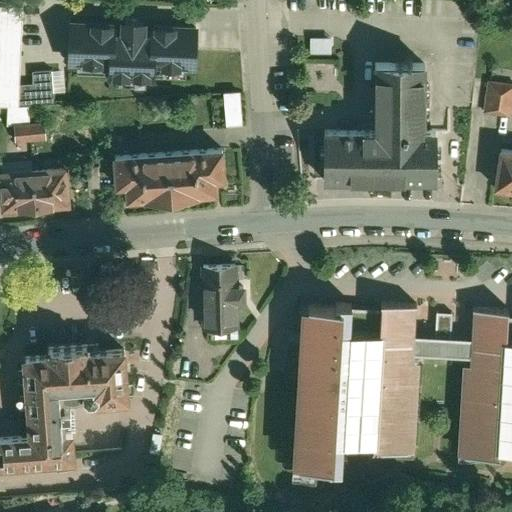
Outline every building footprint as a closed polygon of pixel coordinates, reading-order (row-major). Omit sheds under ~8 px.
[(195,26),(67,23),(66,71),(109,72),(109,83),(151,84),(152,73),(194,74),(195,26)] [(330,39),(307,40),(307,55),(330,54),(330,39)] [(323,125),(323,185),(434,184),(433,125),(426,125),(426,56),(374,56),(374,125),(323,125)] [(50,72),(31,73),(32,85),(19,85),(20,106),(50,105),(50,72)] [(481,116),(509,120),(511,96),(511,86),(486,83),(481,116)] [(238,94),(222,96),(224,130),(240,129),(238,94)] [(44,123),(10,125),(11,144),(45,142),(44,123)] [(114,189),(125,188),(126,204),(214,198),(213,182),(226,182),(223,141),(111,149),(114,189)] [(511,149),(500,148),(494,191),(511,193),(511,149)] [(65,159),(0,162),(0,216),(68,213),(65,159)] [(236,264),(198,265),(200,333),(238,332),(237,306),(244,306),(244,284),(237,284),(236,264)] [(344,305),(288,302),(278,471),(331,474),(333,449),(412,453),(417,359),(457,361),(452,456),(511,459),(511,334),(497,334),(499,310),(473,309),(471,335),(415,331),(416,302),(373,300),(371,326),(343,324),(344,305)] [(46,347),(22,349),(27,430),(0,431),(0,465),(74,461),(72,428),(65,428),(63,387),(83,386),(84,403),(129,401),(126,343),(93,345),(92,337),(46,340),(46,347)]
